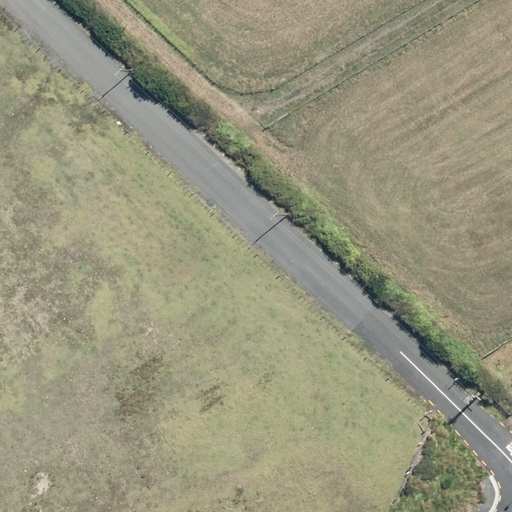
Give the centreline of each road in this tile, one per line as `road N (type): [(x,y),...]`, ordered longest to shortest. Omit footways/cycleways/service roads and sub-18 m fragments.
road 1 (unclassified): [(22,0),(511,477)]
road 2 (track): [(108,0),(210,94),(255,109),(315,88),(462,0)]
